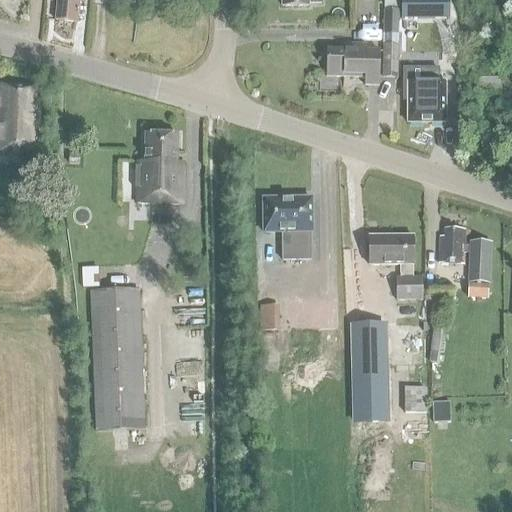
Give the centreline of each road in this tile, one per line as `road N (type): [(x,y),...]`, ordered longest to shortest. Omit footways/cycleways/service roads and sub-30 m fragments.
road 1 (tertiary): [(511,203),(210,106)]
road 2 (tertiary): [(210,106),(0,47)]
